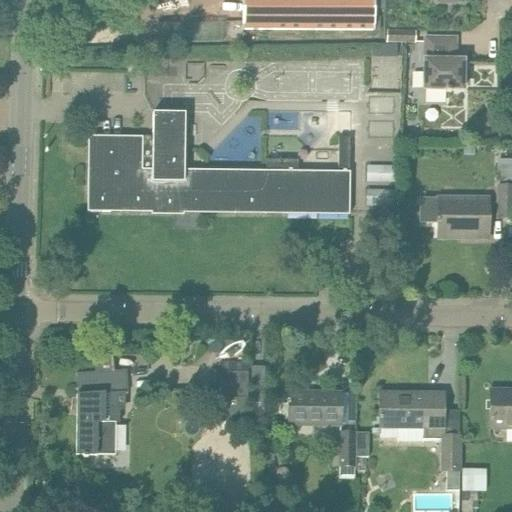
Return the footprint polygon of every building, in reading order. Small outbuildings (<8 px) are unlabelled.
[(242,0),(243,29),(374,29),(373,0),(242,0)] [(411,42),(411,32),(387,31),(387,42),(411,42)] [(455,39),(435,38),(425,38),(425,60),(424,60),(424,89),(446,89),(446,92),(451,92),(451,89),(463,90),(463,61),(451,61),(451,53),(455,53),(455,39)] [(185,113),(172,113),(152,113),(152,138),(88,137),(87,212),(151,213),(151,215),(183,215),(183,213),(349,215),(349,171),(184,169),(185,113)] [(337,169),(350,169),(351,137),(338,136),(337,169)] [(474,145),(464,145),(464,155),(474,155),(474,145)] [(396,201),(397,166),(368,166),(368,182),(394,182),(393,201),(396,201)] [(511,186),(498,187),(498,219),(511,218),(511,186)] [(420,199),(420,223),(436,223),(438,223),(438,233),(466,233),(466,238),(488,239),(488,219),(488,199),(438,199),(420,199)] [(96,373),(76,374),(77,395),(76,395),(76,456),(83,456),(83,457),(88,458),(88,456),(95,456),(113,456),(114,423),(120,423),(120,407),(104,407),(104,392),(127,391),(126,371),(113,372),(112,356),(111,356),(111,359),(95,360),(96,373)] [(250,403),(264,403),(264,367),(251,367),(250,403)] [(247,399),(247,392),(248,372),(220,372),(219,398),(247,399)] [(287,404),(289,404),(288,424),(340,425),(341,393),(289,393),(289,401),(287,401),(287,404)] [(380,394),(379,428),(379,437),(398,438),(398,428),(426,429),(426,436),(443,437),(443,395),(380,394)] [(511,396),(490,396),(489,416),(489,428),(511,428),(511,396)] [(356,454),(356,431),(339,431),(339,455),(334,455),(334,468),(356,468),(356,454)] [(370,431),(356,431),(356,454),(370,454),(370,431)] [(461,474),(462,440),(442,439),(441,473),(446,473),(461,474)] [(464,491),(487,490),(487,467),(463,468),(464,491)] [(446,473),(446,491),(460,491),(461,474),(446,473)]
